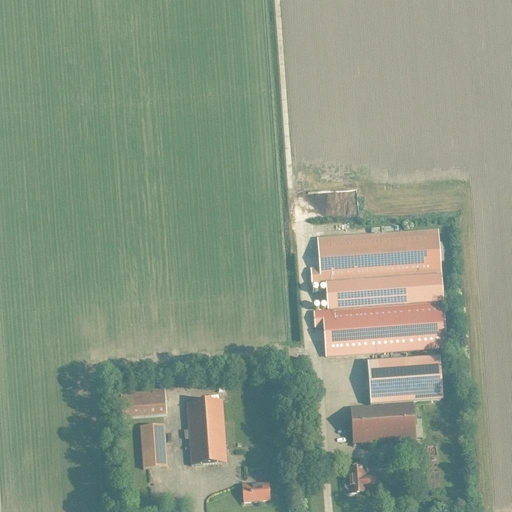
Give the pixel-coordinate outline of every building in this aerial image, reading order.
[(310,271),(311,286),(325,285),(441,276),(440,263),(438,245),(437,231),(317,240),(319,270),(310,271)] [(441,303),(312,314),(313,329),(322,328),(325,358),(445,348),(441,303)] [(367,364),(370,408),(412,405),(412,403),(440,401),(437,359),(367,364)] [(120,394),(122,420),(166,416),(164,391),(120,394)] [(190,467),(226,464),(221,402),(186,404),(190,467)] [(352,444),(414,440),(412,405),(370,408),(350,409),(352,444)] [(166,468),(163,426),(139,428),(142,470),(166,468)] [(347,478),(343,481),(344,489),(348,491),(348,495),(366,493),(366,491),(374,491),(373,474),(365,474),(364,469),(360,469),(359,466),(358,464),(354,465),(352,466),(352,470),(346,470),(347,478)] [(242,504),(269,502),(268,484),(241,486),(242,504)]
